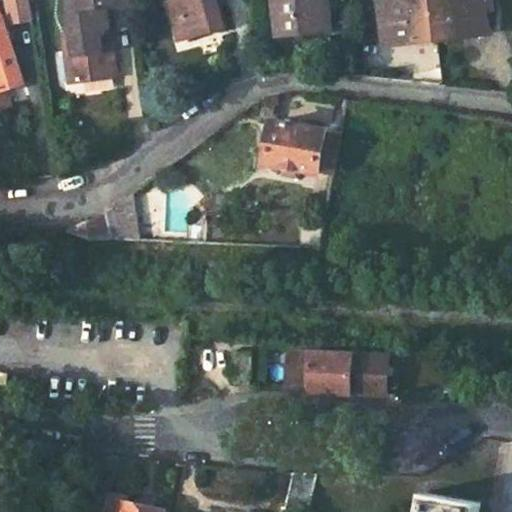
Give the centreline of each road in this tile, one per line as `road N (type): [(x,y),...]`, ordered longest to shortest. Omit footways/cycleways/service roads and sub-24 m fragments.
road 1 (residential): [(0,213),(102,201),(264,85),(511,114)]
road 2 (residential): [(511,432),(253,415),(100,418)]
